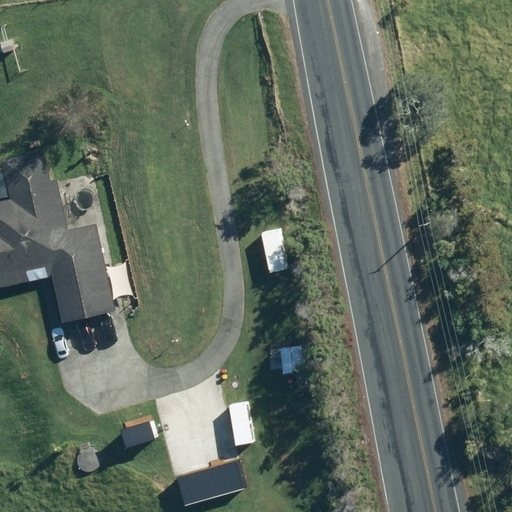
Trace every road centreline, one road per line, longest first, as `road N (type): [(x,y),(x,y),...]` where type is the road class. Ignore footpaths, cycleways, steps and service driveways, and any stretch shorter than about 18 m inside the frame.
road 1 (secondary): [(436,511),(317,0)]
road 2 (track): [(97,344),(108,368),(134,378),(184,375),(224,328),(234,274),(207,107),(208,46),(229,12),(258,0)]
